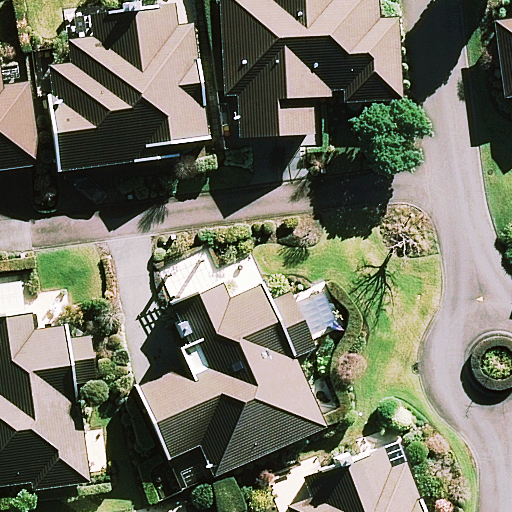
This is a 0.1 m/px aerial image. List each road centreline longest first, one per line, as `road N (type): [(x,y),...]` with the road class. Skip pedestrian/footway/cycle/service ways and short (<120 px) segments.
road 1 (residential): [(0,238),(453,176)]
road 2 (residential): [(435,0),(453,176)]
road 3 (residential): [(502,415),(473,411),(444,376),(445,344),(479,312)]
road 4 (residential): [(453,176),(479,312)]
